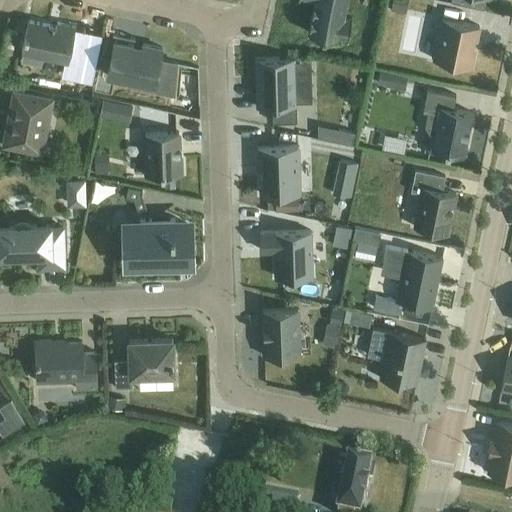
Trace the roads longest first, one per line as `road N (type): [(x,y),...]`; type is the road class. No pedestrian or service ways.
road 1 (residential): [(444,444),(511,128)]
road 2 (residential): [(444,444),(242,398),(225,375),(223,299)]
road 3 (residential): [(223,299),(213,35)]
road 4 (residential): [(0,305),(223,299)]
